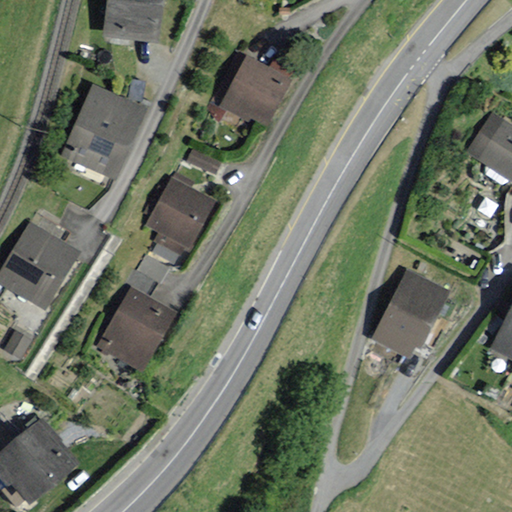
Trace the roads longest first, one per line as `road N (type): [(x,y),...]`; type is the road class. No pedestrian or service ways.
road 1 (secondary): [(123,511),(219,395),(333,188),(420,54)]
road 2 (residential): [(322,480),(361,329),(444,79),(420,54)]
road 3 (residential): [(171,282),(190,285),(203,267),(321,60),(366,0)]
road 4 (residential): [(511,269),(366,464),(347,478),(322,480)]
